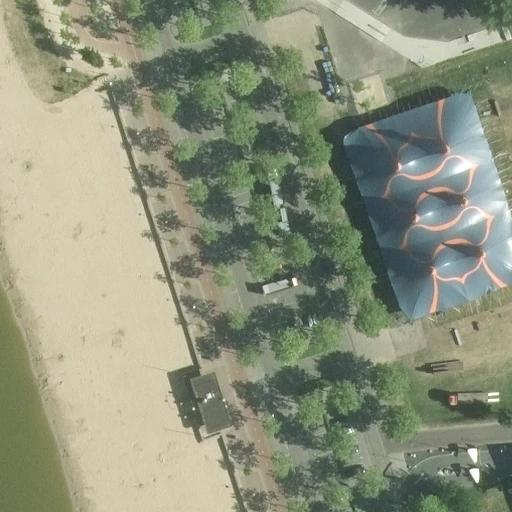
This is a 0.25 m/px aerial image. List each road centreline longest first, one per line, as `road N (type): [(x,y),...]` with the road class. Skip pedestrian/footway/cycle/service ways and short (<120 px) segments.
road 1 (residential): [(174,69),(274,383)]
road 2 (residential): [(345,363),(246,49)]
road 3 (residential): [(392,511),(345,363)]
road 4 (residential): [(274,383),(314,511)]
